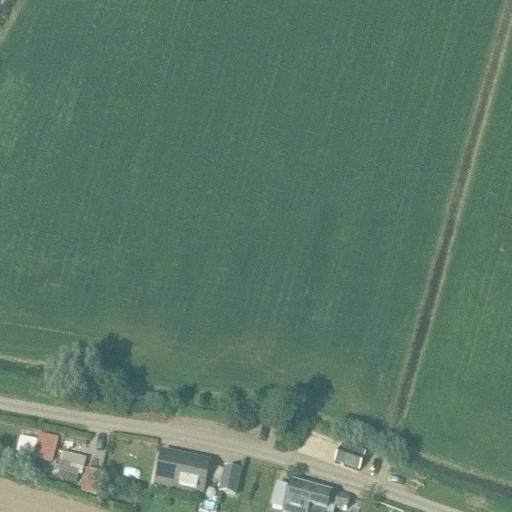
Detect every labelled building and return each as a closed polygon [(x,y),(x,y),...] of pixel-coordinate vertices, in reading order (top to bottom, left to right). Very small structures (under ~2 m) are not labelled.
[(22,438),(19,455),(33,458),(32,461),(51,466),(56,440),(40,437),(39,441),(22,438)] [(364,456),(341,449),(337,461),(360,469),(364,456)] [(206,484),(209,484),(220,487),(219,494),(235,498),(235,494),(240,473),(224,469),(224,472),(208,469),(210,462),(162,452),(158,472),(159,472),(155,490),(202,500),(206,484)] [(62,454),(59,470),(81,476),(85,459),(62,454)] [(87,471),(81,495),(97,499),(103,474),(87,471)] [(59,489),(62,478),(47,473),(44,484),(59,489)] [(291,484),(283,511),(334,511),(335,508),(346,511),(349,498),(330,492),(329,494),(291,484)]
